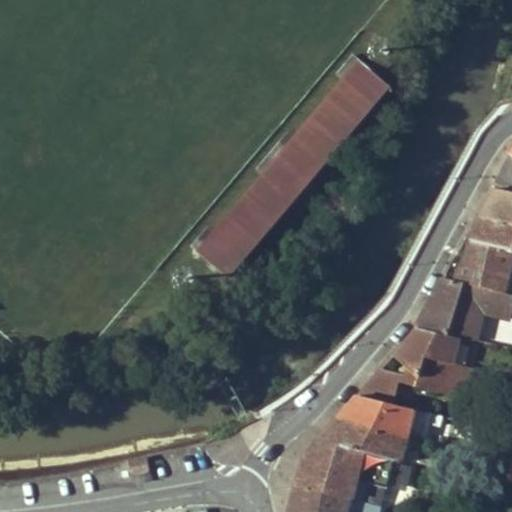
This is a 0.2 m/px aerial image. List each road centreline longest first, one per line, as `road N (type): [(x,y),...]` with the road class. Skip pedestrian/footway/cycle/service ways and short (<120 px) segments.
road 1 (residential): [(511,128),(403,303),(269,454),(245,494)]
road 2 (residential): [(96,511),(217,489),(245,494)]
